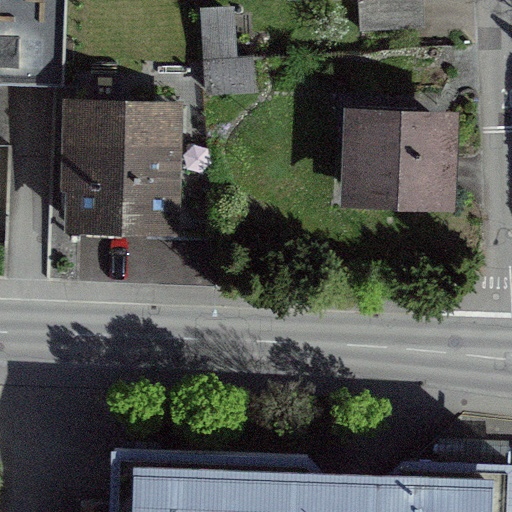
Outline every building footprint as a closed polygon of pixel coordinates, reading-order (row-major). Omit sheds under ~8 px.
[(285,0),(286,4),(358,1),(359,33),(425,30),(423,0),(285,0)] [(235,8),(201,9),(203,61),(237,60),(235,8)] [(237,60),(203,61),(205,98),(255,96),(253,59),(237,60)] [(184,107),(63,102),(59,198),(68,198),(66,241),(179,245),(182,155),(192,155),(193,118),(183,117),(184,107)] [(359,116),(343,115),(339,216),(456,221),(460,120),(417,118),(417,107),(359,105),(359,116)] [(511,511),(511,442),(471,442),(110,428),(108,511),(511,511)]
